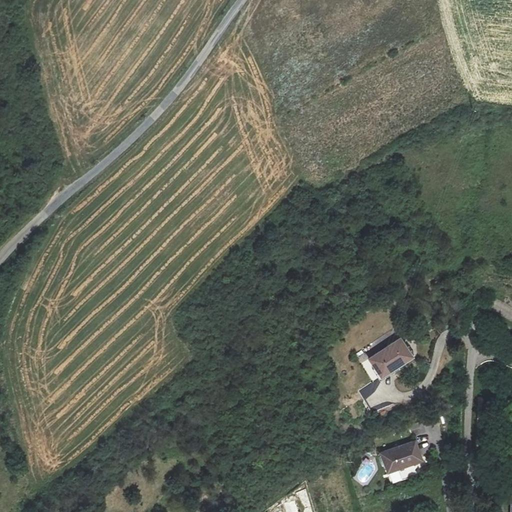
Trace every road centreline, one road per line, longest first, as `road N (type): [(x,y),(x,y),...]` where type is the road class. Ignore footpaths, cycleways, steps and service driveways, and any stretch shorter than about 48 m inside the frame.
road 1 (unclassified): [(241,0),(147,123),(0,258)]
road 2 (residential): [(475,511),(467,437),(472,343)]
